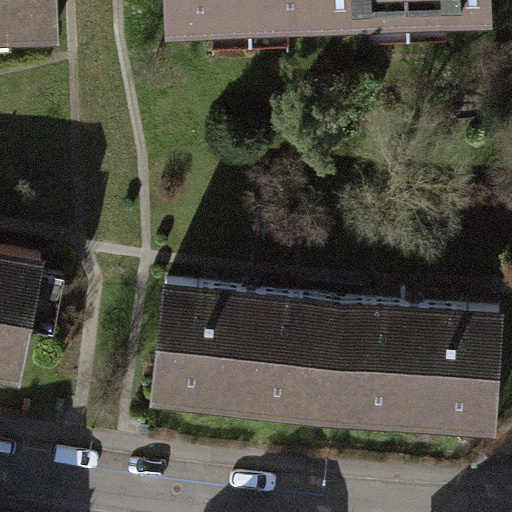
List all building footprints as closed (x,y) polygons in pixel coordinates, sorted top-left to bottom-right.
[(0,0),(0,15),(10,15),(10,26),(59,25),(57,0),(0,0)] [(330,16),(329,0),(168,0),(169,23),(330,16)] [(329,0),(330,16),(368,14),(369,33),(449,30),(448,10),(491,8),(490,0),(329,0)] [(0,242),(0,364),(21,368),(43,250),(0,242)] [(168,280),(160,385),(494,412),(503,307),(382,297),(263,288),(168,280)]
